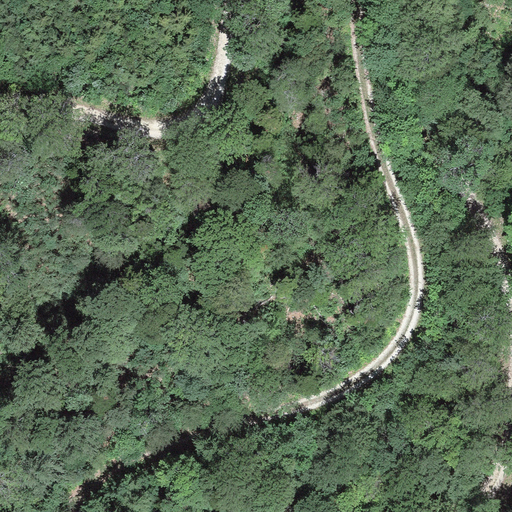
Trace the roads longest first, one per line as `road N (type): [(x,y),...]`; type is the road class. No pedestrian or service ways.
road 1 (track): [(65,511),(108,469),(154,446),(299,407),(354,383),(381,363),(407,326),(415,257),(374,132),(357,0)]
road 2 (track): [(0,100),(126,126),(176,127),(206,106),(216,87),(235,0)]
road 3 (track): [(412,0),(426,103),(511,301)]
